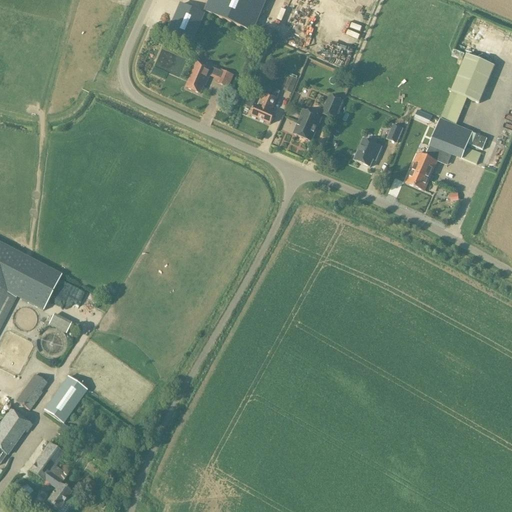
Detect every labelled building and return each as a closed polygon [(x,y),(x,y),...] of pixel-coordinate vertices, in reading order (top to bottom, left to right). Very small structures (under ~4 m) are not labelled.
[(210,0),(205,13),(253,33),(266,0),(210,0)] [(168,35),(191,45),(204,15),(181,5),(168,35)] [(480,106),(496,69),(468,57),(452,94),(480,106)] [(187,89),(200,95),(211,69),(198,63),(187,89)] [(215,84),(228,89),(234,77),(222,71),(221,72),(220,72),(215,84)] [(283,90),(293,94),(298,81),(289,77),(283,90)] [(268,88),(265,95),(259,108),(255,107),(251,117),(271,125),(276,115),(271,113),(277,100),(280,93),(268,88)] [(343,101),(330,96),(322,114),(335,120),(343,101)] [(415,119),(430,126),(434,117),(419,110),(415,119)] [(294,136),(311,143),(321,119),(304,112),(294,136)] [(441,122),(430,148),(463,161),(477,167),(481,157),(467,151),(474,135),(441,122)] [(386,141),(397,145),(403,130),(392,126),(386,141)] [(375,158),(377,159),(382,149),(363,141),(354,162),(370,169),(375,158)] [(406,185),(424,193),(437,163),(418,155),(410,174),(411,175),(406,185)] [(0,241),(0,329),(17,297),(44,311),(63,274),(0,241)] [(61,283),(55,298),(83,308),(89,293),(61,283)] [(49,326),(68,334),(73,322),(54,315),(49,326)] [(48,385),(35,375),(16,402),(30,412),(41,398),(39,396),(48,385)] [(87,392),(67,378),(44,411),(64,425),(87,392)] [(0,455),(2,453),(6,456),(24,432),(27,434),(32,426),(11,411),(0,425),(0,455)] [(56,490),(46,504),(57,511),(58,511),(71,493),(60,485),(67,476),(55,468),(65,455),(50,444),(30,473),(44,483),(45,482),(56,490)]
